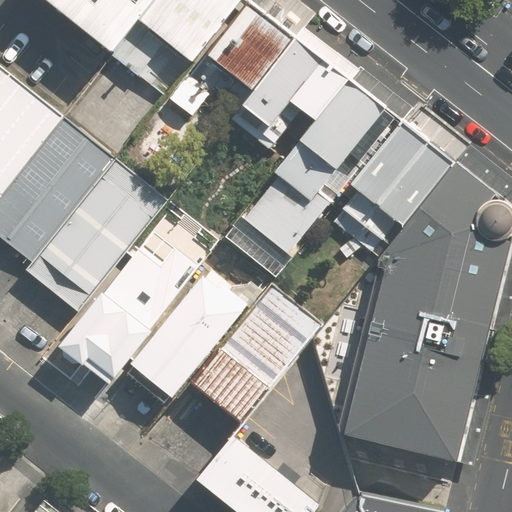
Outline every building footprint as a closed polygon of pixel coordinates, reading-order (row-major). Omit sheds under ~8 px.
[(49,0),(115,52),(155,0),(49,0)] [(194,59),(240,0),(155,0),(115,52),(113,54),(166,96),(194,59)] [(218,88),(242,107),(297,37),(249,0),(240,0),(194,59),(200,64),(174,98),(196,115),(218,88)] [(319,118),(349,80),(350,79),(297,37),(242,107),(213,144),(244,168),(270,136),(278,143),(306,108),(316,116),(319,118)] [(0,91),(14,74),(0,62),(0,91)] [(0,197),(65,114),(14,74),(0,91),(0,197)] [(353,182),(403,121),(350,79),(349,80),(319,118),(277,169),(284,175),(250,218),(243,212),(221,239),(274,280),(353,182)] [(65,114),(0,197),(0,236),(32,263),(117,158),(65,114)] [(401,220),(406,224),(456,162),(403,121),(353,182),(362,189),(335,222),(375,253),(401,220)] [(128,250),(145,230),(169,199),(117,158),(32,263),(28,268),(80,311),(128,250)] [(395,237),(347,433),(458,461),(511,241),(511,206),(456,162),(406,224),(395,237)] [(189,217),(169,201),(150,225),(158,231),(160,228),(173,238),(189,217)] [(145,230),(128,250),(142,262),(159,241),(145,230)] [(171,285),(134,256),(121,272),(116,267),(55,343),(99,379),(106,370),(110,374),(148,328),(141,322),(158,301),(171,285)] [(233,280),(216,266),(206,278),(201,274),(132,360),(172,392),(240,309),(243,311),(244,312),(261,290),(248,280),(233,280)] [(193,377),(245,420),(312,339),(326,322),(274,280),(193,377)] [(238,437),(202,482),(239,511),(316,511),(322,505),(238,437)] [(442,511),(444,504),(365,490),(344,511),(442,511)] [(31,511),(54,511),(40,501),(31,511)]
